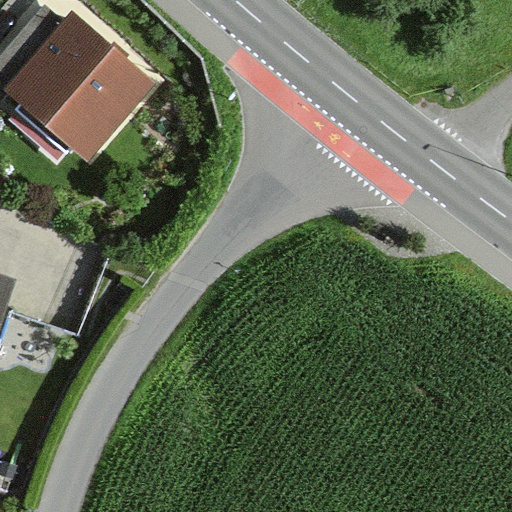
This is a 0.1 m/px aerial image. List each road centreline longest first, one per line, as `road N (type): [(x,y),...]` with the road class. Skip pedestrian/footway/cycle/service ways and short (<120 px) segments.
road 1 (unclassified): [(350,96),(153,342),(100,432),(74,511)]
road 2 (tertiary): [(511,221),(350,96)]
road 3 (tertiary): [(350,96),(242,0)]
